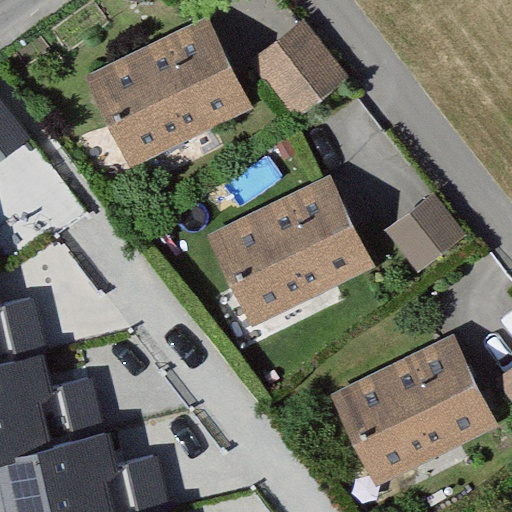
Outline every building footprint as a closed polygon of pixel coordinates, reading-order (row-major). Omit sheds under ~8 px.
[(207,33),(89,84),(128,173),(246,122),(207,33)] [(301,34),(249,73),(293,132),(345,93),(301,34)] [(364,277),(322,189),(201,247),(243,335),(364,277)] [(432,204),(382,244),(416,286),(466,247),(432,204)] [(492,436),(450,346),(329,404),(371,493),(492,436)] [(0,366),(0,456),(38,449),(27,401),(19,397),(16,382),(24,376),(21,361),(0,366)] [(511,372),(490,388),(511,417),(511,372)] [(38,449),(0,456),(0,511),(104,511),(97,477),(89,473),(86,458),(94,452),(90,438),(38,449)]
